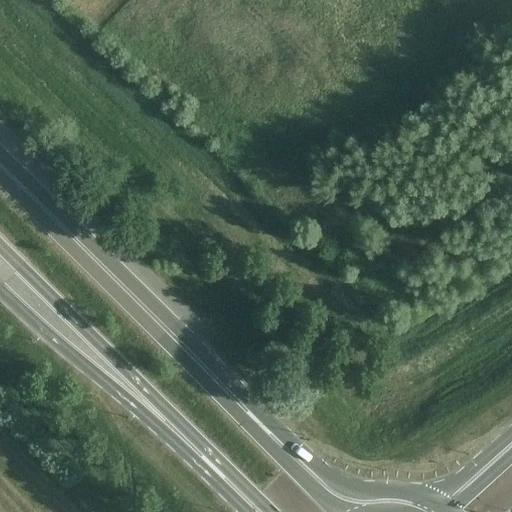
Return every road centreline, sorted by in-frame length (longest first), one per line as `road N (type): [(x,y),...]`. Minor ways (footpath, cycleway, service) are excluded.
road 1 (primary): [(0,251),(269,511)]
road 2 (primary): [(243,406),(0,169)]
road 3 (primary): [(0,295),(245,511)]
road 4 (primary): [(365,492),(324,473),(243,406)]
road 5 (primary): [(341,511),(262,439),(243,406)]
